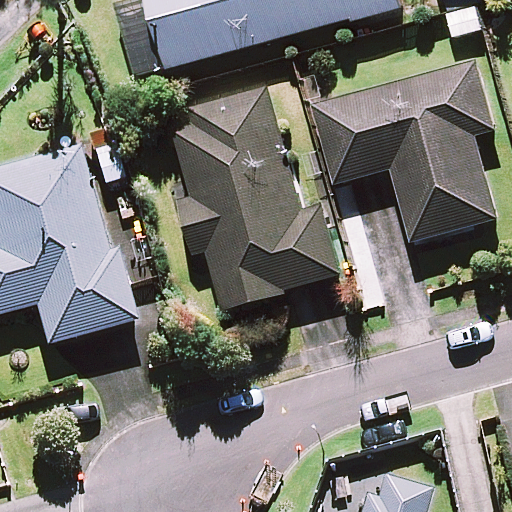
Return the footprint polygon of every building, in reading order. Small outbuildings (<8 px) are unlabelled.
[(401,0),(146,0),(121,7),(139,77),(404,9),(401,0)] [(499,132),(482,64),(319,106),(339,185),(398,170),(416,242),(501,221),(480,137),(499,132)] [(308,211),(270,88),(197,111),(201,125),(176,132),(195,193),(181,197),(199,256),(208,253),(226,311),(346,275),(325,206),(308,211)] [(110,259),(81,153),(0,174),(0,321),(39,311),(50,350),(139,326),(120,257),(110,259)] [(368,511),(428,511),(431,503),(375,488),(368,511)]
